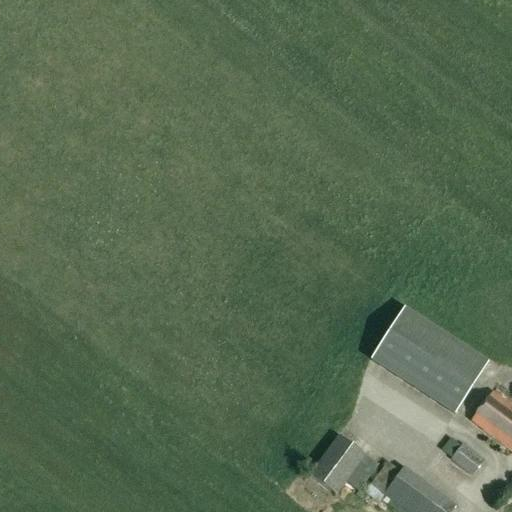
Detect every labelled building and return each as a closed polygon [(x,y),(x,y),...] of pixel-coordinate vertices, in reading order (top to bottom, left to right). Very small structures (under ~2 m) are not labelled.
[(371,361),(456,415),(488,365),(403,311),(371,361)] [(511,409),(493,394),(471,423),(511,454),(511,409)] [(361,494),(378,470),(338,440),(309,479),(336,499),(347,483),(361,494)] [(472,479),(483,464),(462,447),(450,462),(472,479)] [(399,474),(385,464),(369,487),(363,493),(378,504),(381,501),(396,511),(453,511),(455,509),(403,470),(399,474)]
